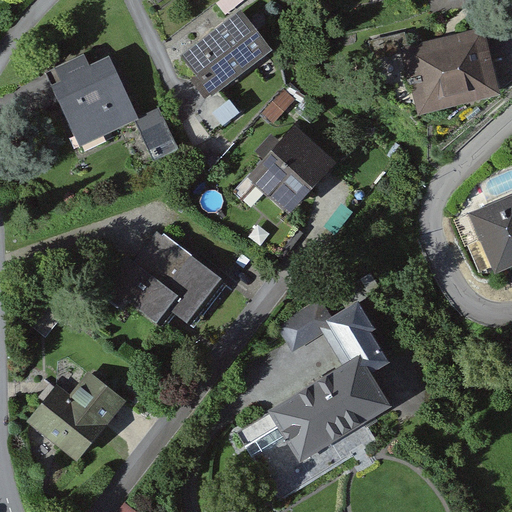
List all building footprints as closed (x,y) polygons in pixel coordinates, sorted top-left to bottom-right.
[(272,53),(239,13),(184,60),(217,99),(272,53)] [(483,32),(405,54),(424,121),(502,99),(487,47),(483,32)] [(59,81),(48,87),(76,148),(134,121),(135,120),(107,59),(86,68),(81,57),(54,70),(59,81)] [(284,91),(263,111),(273,121),(293,101),(284,91)] [(227,102),(210,114),(220,127),(236,114),(227,102)] [(135,120),(134,121),(153,161),(178,149),(158,109),(135,120)] [(335,166),(296,130),(252,178),(291,214),(323,179),(335,166)] [(228,145),(222,139),(215,146),(222,152),(228,145)] [(219,159),(210,151),(202,161),(210,168),(219,159)] [(511,202),(470,221),(496,278),(511,270),(511,202)] [(351,213),(341,204),(322,227),(333,236),(351,213)] [(223,280),(163,235),(122,289),(182,334),(223,280)] [(290,353),(327,331),(350,368),(240,436),(281,502),(359,454),(376,443),(365,426),(391,410),(370,375),(391,362),(357,308),(331,323),(319,303),(276,330),(290,353)] [(91,376),(75,396),(62,385),(31,422),(79,462),(127,405),(91,376)]
